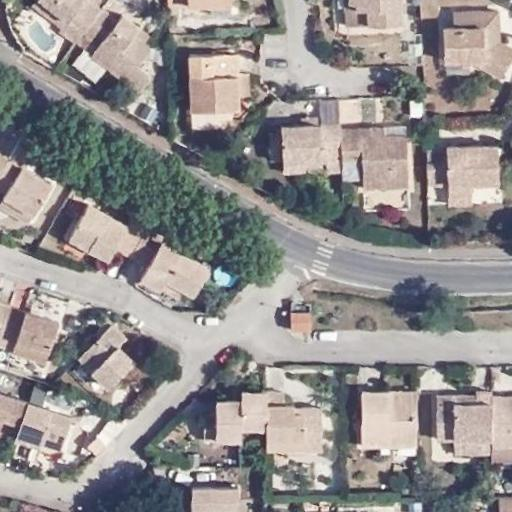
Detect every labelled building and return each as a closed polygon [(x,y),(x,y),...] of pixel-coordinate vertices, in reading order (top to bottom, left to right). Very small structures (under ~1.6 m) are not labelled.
[(67,21),(40,0),(35,0),(33,3),(63,27),(67,21)] [(83,33),(104,8),(92,0),(40,0),(67,21),(63,27),(60,32),(75,44),(83,33)] [(343,0),(344,10),(346,10),(356,9),(356,2),(349,2),(348,0),(343,0)] [(403,23),(401,0),(348,0),(349,2),(356,2),(356,9),(346,10),(346,26),(403,23)] [(118,20),(104,8),(83,33),(98,44),(90,54),(139,92),(149,80),(150,77),(150,75),(137,65),(150,48),(150,47),(149,44),(145,41),(136,33),(140,27),(123,13),(118,20)] [(511,53),(496,44),(496,13),(451,13),(451,29),(445,30),(445,62),(469,62),(502,81),(511,63),(511,53)] [(151,35),(140,27),(136,33),(145,41),(151,35)] [(188,53),(190,109),(240,108),(240,95),(250,94),(249,74),(239,74),(239,52),(188,53)] [(301,124),(318,123),(318,115),(301,115),(301,124)] [(340,127),(340,122),(318,123),(301,124),(281,124),(282,132),(269,132),(270,159),(283,159),(283,162),(323,161),(322,155),(326,154),(341,154),(340,137),(340,127)] [(406,124),(340,127),(340,137),(406,134),(406,124)] [(406,134),(340,137),(341,154),(341,160),(362,159),(363,179),(363,188),(409,185),(406,134)] [(18,163),(28,147),(19,141),(9,157),(0,172),(0,190),(5,193),(2,197),(33,216),(52,183),(18,163)] [(446,154),(427,154),(428,184),(448,184),(448,200),(471,198),(471,186),(498,185),(497,149),(446,151),(446,154)] [(0,172),(9,157),(0,151),(0,172)] [(341,160),(341,154),(326,154),(327,172),(342,172),(341,160)] [(341,160),(342,172),(342,181),(363,179),(362,159),(341,160)] [(323,161),(283,162),(283,171),(302,170),(322,170),(323,161)] [(322,170),(302,170),(303,186),(323,185),(322,170)] [(33,216),(2,197),(0,202),(0,207),(28,224),(33,216)] [(116,247),(131,256),(149,225),(135,218),(133,216),(128,226),(89,202),(69,237),(108,260),(116,247)] [(149,225),(155,216),(140,209),(135,218),(149,225)] [(161,233),(167,223),(155,216),(149,225),(161,233)] [(149,225),(131,256),(147,266),(140,277),(160,289),(166,280),(183,290),(192,295),(208,268),(191,258),(162,240),(165,235),(161,233),(149,225)] [(176,242),(165,235),(162,240),(191,258),(200,242),(182,231),(176,242)] [(166,280),(160,289),(177,299),(183,290),(166,280)] [(0,337),(0,338),(3,331),(11,305),(0,301),(0,337)] [(17,336),(12,352),(45,363),(59,321),(11,305),(3,331),(17,336)] [(290,330),(310,331),(310,311),(290,311),(290,330)] [(125,336),(112,323),(78,358),(108,388),(135,359),(119,343),(125,336)] [(0,338),(0,339),(0,347),(12,352),(17,336),(3,331),(0,338)] [(416,446),(416,389),(361,390),(361,447),(416,446)] [(491,396),(491,389),(474,389),(474,393),(474,401),(453,401),(453,394),(437,394),(437,440),(454,440),(491,441),(491,396)] [(0,430),(16,436),(28,400),(0,390),(0,430)] [(266,428),(266,390),(240,391),(240,400),(215,399),(215,414),(203,414),(203,440),(241,440),(241,428),(266,428)] [(284,390),(266,390),(266,428),(266,441),(284,441),(284,450),(322,451),(322,406),(304,406),(303,412),(294,412),(294,407),(294,405),(284,405),(284,390)] [(511,395),(491,396),(491,441),(491,446),(511,445),(511,395)] [(72,415),(28,400),(16,436),(40,443),(60,450),(72,415)] [(0,437),(14,442),(14,440),(16,436),(0,430),(0,437)] [(14,440),(39,448),(40,443),(16,436),(14,440)] [(491,441),(454,440),(454,455),(491,455),(491,446),(491,441)] [(266,441),(266,450),(284,450),(284,441),(266,441)] [(491,455),(491,462),(511,462),(511,445),(491,446),(491,455)] [(238,511),(238,486),(192,486),(191,511),(238,511)] [(500,511),(511,511),(511,495),(500,496),(500,511)]
